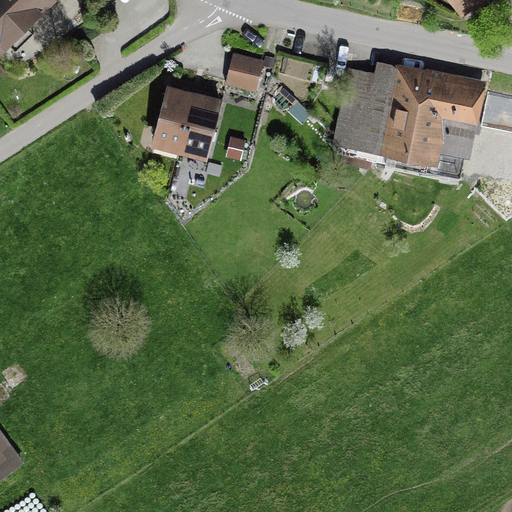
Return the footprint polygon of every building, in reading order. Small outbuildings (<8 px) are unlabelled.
[(0,0),(0,51),(54,0),(0,0)] [(458,0),(467,10),(480,0),(458,0)] [(241,85),(249,56),(235,52),(227,81),(241,85)] [(249,56),(241,85),(257,89),(265,60),(249,56)] [(378,79),(353,74),(341,136),(390,146),(387,161),(463,176),(481,86),(380,66),(378,79)] [(183,143),(195,89),(169,83),(157,137),(183,143)] [(482,120),(511,125),(511,91),(488,86),(482,120)] [(195,89),(183,143),(211,150),(224,96),(195,89)] [(0,475),(27,457),(0,418),(0,475)]
